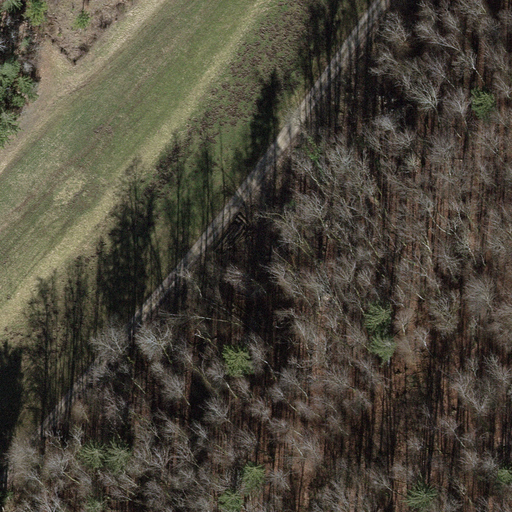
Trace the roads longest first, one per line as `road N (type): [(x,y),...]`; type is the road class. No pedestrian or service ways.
road 1 (track): [(0,511),(195,264),(385,0)]
road 2 (track): [(310,511),(399,424),(511,266)]
